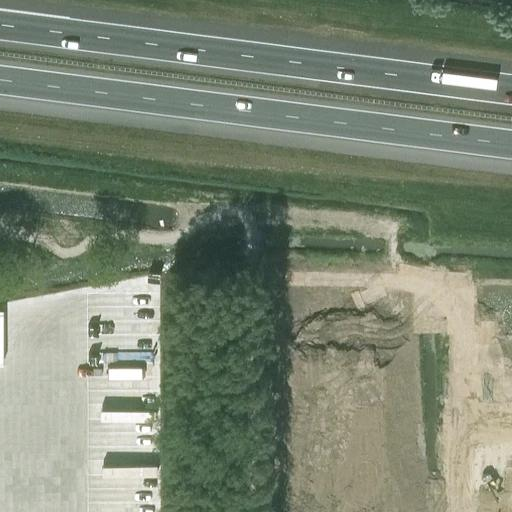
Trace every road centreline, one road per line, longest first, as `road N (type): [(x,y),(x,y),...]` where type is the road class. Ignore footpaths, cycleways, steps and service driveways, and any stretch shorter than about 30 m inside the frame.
road 1 (motorway): [(0,81),(511,146)]
road 2 (motorway): [(511,91),(0,27)]
